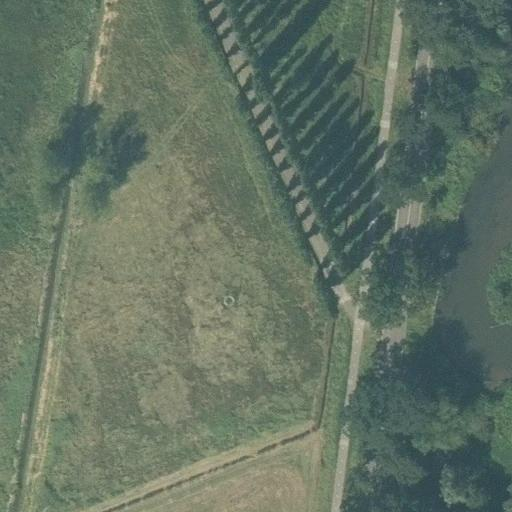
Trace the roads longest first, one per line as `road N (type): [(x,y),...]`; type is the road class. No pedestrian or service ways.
road 1 (secondary): [(369,511),(436,0)]
road 2 (track): [(393,329),(359,326),(212,0)]
